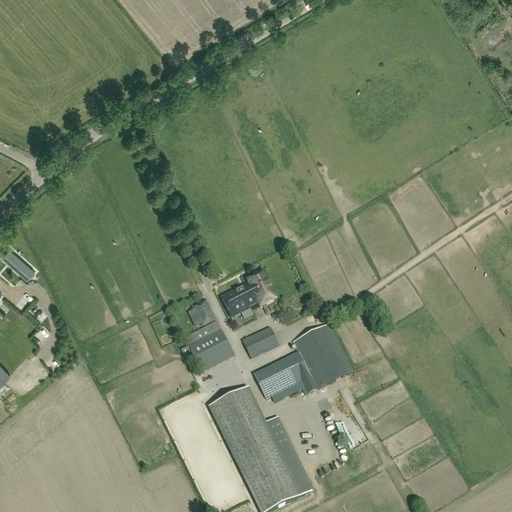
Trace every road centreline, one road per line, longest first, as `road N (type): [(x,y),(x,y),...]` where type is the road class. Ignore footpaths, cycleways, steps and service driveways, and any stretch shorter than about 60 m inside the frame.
road 1 (tertiary): [(0,216),(78,144),(316,0)]
road 2 (unknown): [(126,113),(267,400),(283,423),(317,431)]
